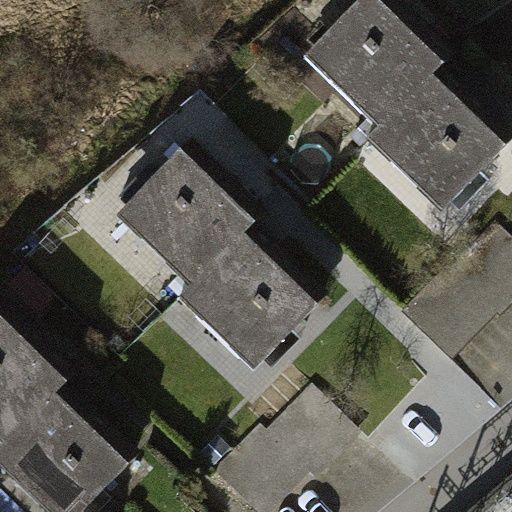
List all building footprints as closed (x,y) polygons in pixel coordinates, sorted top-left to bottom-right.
[(395,0),(363,0),(304,61),(376,131),(436,69),(451,54),(395,0)] [(376,131),(362,146),(434,215),(509,138),(436,69),(376,131)] [(194,145),(119,222),(191,292),(251,230),(266,215),(194,145)] [(448,265),(403,311),(454,360),(500,313),(503,316),(511,306),(511,238),(496,224),(452,269),(448,265)] [(191,292),(177,307),(249,376),(323,299),(251,230),(191,292)] [(4,305),(0,308),(0,450),(1,452),(61,390),(76,374),(4,305)] [(364,432),(313,382),(267,429),(262,425),(217,470),(259,511),(274,511),(313,473),(317,478),(364,432)] [(1,452),(0,452),(0,479),(34,511),(81,511),(133,459),(61,390),(1,452)]
